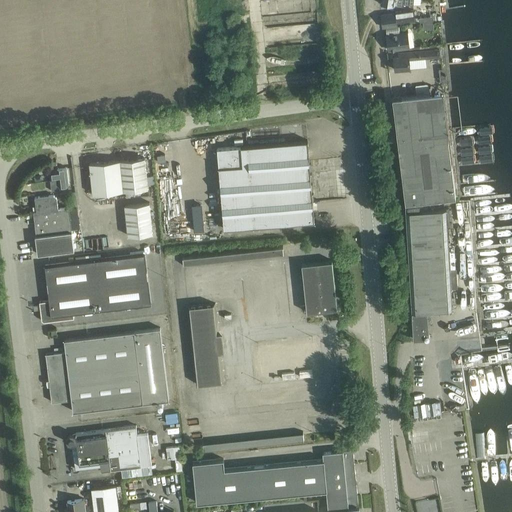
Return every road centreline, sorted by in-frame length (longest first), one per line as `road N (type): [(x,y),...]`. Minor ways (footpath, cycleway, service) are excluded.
road 1 (unclassified): [(393,511),(357,102)]
road 2 (unclassified): [(9,156),(42,142),(357,102)]
road 3 (unclassified): [(37,511),(0,194)]
road 4 (unknown): [(375,329),(271,332),(255,323),(227,282)]
